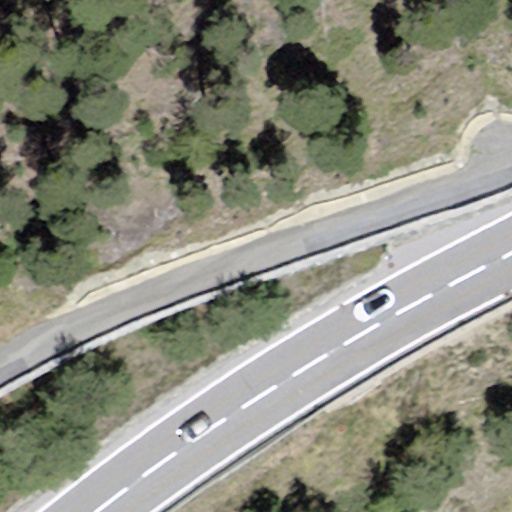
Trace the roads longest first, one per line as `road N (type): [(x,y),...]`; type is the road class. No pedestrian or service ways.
road 1 (unclassified): [(0,364),(131,302),(511,167)]
road 2 (primary): [(91,511),(319,356),(511,250)]
